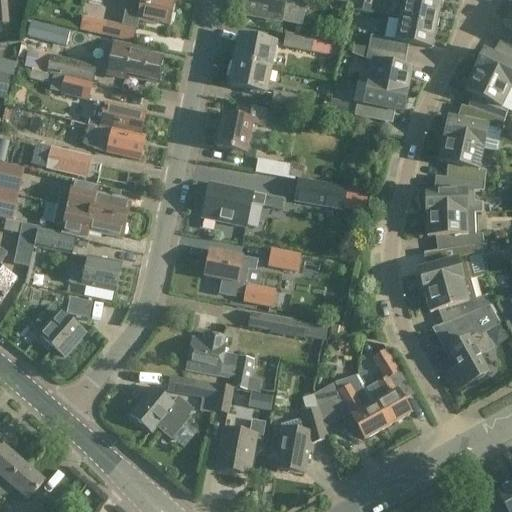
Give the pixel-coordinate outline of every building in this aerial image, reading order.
[(6,0),(0,0),(0,24),(8,24),(6,0)] [(128,0),(127,9),(139,12),(136,23),(157,27),(157,24),(168,27),(173,4),(157,0),(128,0)] [(247,0),(244,16),(281,23),(303,27),(307,7),(298,5),(299,0),(247,0)] [(403,0),(403,1),(439,8),(440,0),(403,0)] [(403,1),(399,22),(435,29),(439,8),(403,1)] [(511,16),(502,28),(511,36),(511,41),(507,50),(505,48),(504,48),(511,52),(511,16)] [(28,22),(24,38),(65,49),(69,32),(28,22)] [(435,29),(399,22),(394,44),(370,39),(367,51),(398,57),(400,45),(430,51),(435,29)] [(136,30),(122,27),(106,23),(103,37),(133,44),(136,30)] [(144,27),(142,38),(176,46),(179,34),(144,27)] [(286,36),(284,46),(313,52),(315,41),(286,36)] [(235,46),(231,62),(270,70),(275,45),(240,38),(238,46),(235,46)] [(109,61),(106,77),(124,82),(125,75),(144,80),(144,83),(155,86),(158,72),(160,61),(139,56),(140,52),(109,45),(106,60),(109,61)] [(483,53),(473,73),(511,91),(511,52),(504,48),(497,60),(483,53)] [(398,57),(367,51),(365,63),(375,65),(370,87),(407,94),(411,72),(395,69),(398,57)] [(28,53),(24,67),(33,70),(37,55),(28,53)] [(64,79),(92,86),(96,66),(50,55),(46,74),(53,76),(64,79)] [(231,62),(228,80),(230,80),(229,88),(265,95),(270,70),(231,62)] [(53,76),(46,74),(32,71),(30,80),(51,86),(53,76)] [(511,91),(473,73),(464,93),(478,100),(473,113),(503,123),(507,113),(500,110),(510,91),(511,91)] [(0,74),(0,101),(5,102),(12,77),(0,74)] [(92,86),(64,79),(61,94),(88,100),(92,86)] [(407,94),(370,87),(366,108),(356,106),(354,119),(384,125),(387,113),(402,116),(407,94)] [(302,97),(274,92),(271,107),(300,112),(302,97)] [(112,133),(138,139),(143,116),(100,107),(99,113),(95,113),(94,120),(90,119),(88,128),(92,129),(91,130),(100,132),(101,128),(112,131),(112,133)] [(223,118),(216,150),(246,156),(252,125),(259,127),(261,119),(265,120),(267,113),(240,107),(237,121),(223,118)] [(448,117),(443,143),(482,151),(487,128),(501,131),(503,123),(473,113),(465,110),(462,120),(448,117)] [(100,132),(91,130),(86,150),(94,152),(93,153),(138,162),(143,141),(138,140),(138,139),(112,133),(112,131),(101,128),(100,132)] [(482,151),(443,143),(439,164),(449,166),(448,180),(485,183),(486,171),(478,169),(482,151)] [(88,158),(51,149),(46,169),(83,178),(88,158)] [(257,162),(255,175),(288,180),(290,167),(257,162)] [(0,165),(0,193),(18,198),(24,172),(0,165)] [(260,177),(257,191),(291,198),(294,183),(260,177)] [(427,217),(475,215),(483,215),(482,203),(474,204),(473,192),(484,192),(485,183),(448,180),(444,180),(443,192),(426,193),(427,217)] [(299,183),(295,203),(365,215),(368,203),(370,195),(299,183)] [(68,211),(126,224),(129,206),(96,199),(98,189),(72,184),(70,192),(61,189),(59,198),(57,208),(67,211),(68,211)] [(209,186),(202,220),(246,229),(251,206),(263,208),(265,197),(209,186)] [(18,198),(0,193),(0,218),(13,221),(18,198)] [(67,211),(57,208),(57,210),(54,222),(63,224),(61,234),(88,239),(89,234),(122,240),(126,224),(68,211),(67,211)] [(475,215),(427,217),(428,239),(438,238),(441,252),(476,247),(483,246),(481,235),(475,235),(475,215)] [(20,235),(22,225),(6,221),(3,231),(20,235)] [(20,235),(15,257),(13,264),(29,268),(34,248),(33,248),(36,233),(37,233),(38,228),(22,225),(20,235)] [(37,233),(34,248),(72,255),(75,241),(37,233)] [(476,247),(441,252),(426,255),(428,266),(417,269),(423,294),(463,283),(457,261),(477,256),(476,247)] [(0,302),(14,281),(2,273),(0,265),(8,254),(0,248),(0,302)] [(268,250),(265,264),(286,268),(288,253),(268,250)] [(210,253),(205,279),(237,285),(239,271),(251,273),(253,263),(242,260),(242,259),(210,253)] [(72,269),(68,285),(114,294),(120,266),(88,260),(85,272),(72,269)] [(470,281),(463,283),(423,294),(429,315),(440,311),(446,325),(467,316),(490,307),(485,297),(475,300),(470,281)] [(246,296),(245,303),(271,308),(274,294),(248,289),(246,296)] [(511,297),(508,289),(504,290),(501,294),(502,300),(511,297)] [(69,298),(66,312),(89,317),(92,303),(69,298)] [(40,336),(39,337),(64,359),(85,335),(60,313),(40,336)] [(251,313),(249,328),(270,332),(270,335),(297,340),(298,338),(306,339),(307,336),(310,336),(325,339),(327,328),(321,327),(251,313)] [(467,316),(446,325),(434,330),(455,368),(453,369),(466,394),(492,379),(480,358),(494,351),(482,328),(475,332),(467,316)] [(344,328),(333,326),(331,337),(342,339),(344,328)] [(193,340),(187,372),(219,378),(225,346),(223,346),(224,340),(206,336),(205,343),(193,340)] [(362,352),(361,359),(373,361),(384,381),(389,378),(399,372),(385,349),(385,348),(364,344),(362,352)] [(253,364),(239,361),(233,389),(247,391),(253,364)] [(322,393),(313,397),(317,411),(323,431),(351,416),(352,419),(365,442),(388,429),(375,406),(374,407),(364,387),(360,380),(358,377),(334,386),(322,393)] [(385,400),(375,406),(388,429),(410,416),(403,403),(402,401),(389,378),(384,381),(385,382),(377,386),(385,400)] [(214,414),(229,417),(234,389),(219,386),(214,414)] [(152,435),(157,428),(171,441),(189,419),(187,418),(192,412),(178,400),(173,406),(153,389),(130,416),(152,435)] [(256,395),(255,403),(259,408),(267,410),(269,398),(256,395)] [(213,403),(203,401),(200,412),(211,414),(213,403)] [(307,414),(301,416),(304,423),(308,437),(310,447),(327,442),(323,431),(317,411),(307,414)] [(282,432),(275,470),(304,476),(310,449),(310,447),(308,437),(304,423),(301,424),(300,420),(281,425),(282,430),(282,432)] [(225,432),(223,446),(227,447),(223,469),(251,474),(258,436),(263,437),(266,424),(252,422),(249,436),(225,432)] [(0,495),(23,469),(2,451),(0,453),(0,495)] [(23,469),(0,495),(0,508),(13,493),(26,505),(43,486),(23,469)] [(511,511),(511,478),(504,483),(508,490),(496,497),(504,511),(511,511)]
